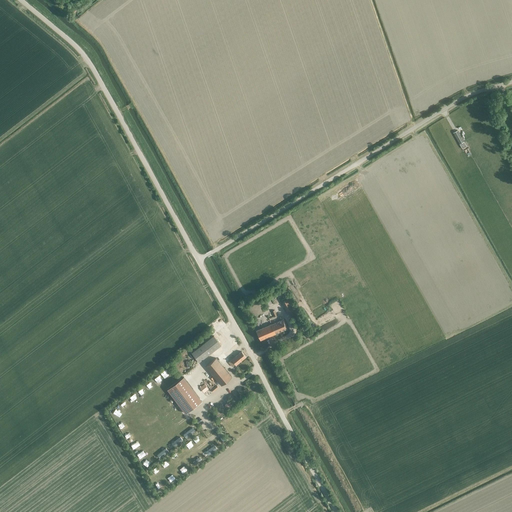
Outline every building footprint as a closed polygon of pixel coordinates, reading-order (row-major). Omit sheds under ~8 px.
[(458,130),(453,133),(460,144),(464,141),(458,130)] [(287,311),(292,308),(287,299),(282,302),(287,311)] [(284,333),(293,327),(290,323),(288,324),(287,323),(284,324),(285,326),(284,327),(283,326),(281,327),(277,318),(269,321),(271,324),(257,330),(261,339),(283,330),(284,333)] [(192,353),(199,362),(221,345),(214,336),(192,353)] [(241,351),(228,362),(232,366),(235,364),(236,365),(246,357),(241,351)] [(216,358),(206,366),(221,385),(231,376),(216,358)] [(184,377),(167,389),(186,413),(202,401),(184,377)]
